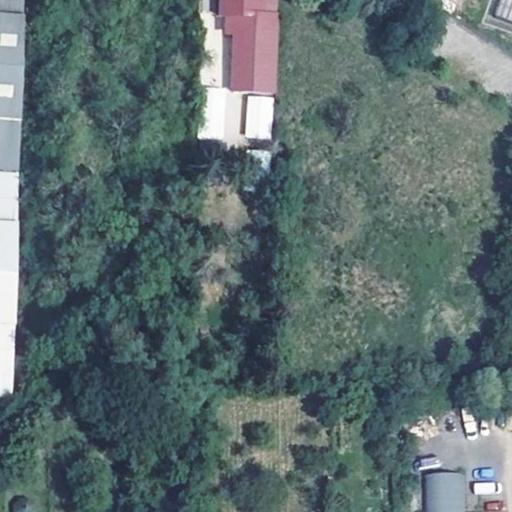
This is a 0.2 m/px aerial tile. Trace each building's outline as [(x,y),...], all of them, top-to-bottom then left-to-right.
[(0,0),(0,410),(10,410),(17,0),(0,0)] [(218,0),(218,16),(272,16),(272,0),(218,0)] [(511,0),(500,0),(495,13),(511,18),(511,0)] [(272,138),(272,96),(246,96),(246,138),(272,138)] [(464,511),(464,472),(426,473),(426,511),(464,511)]
